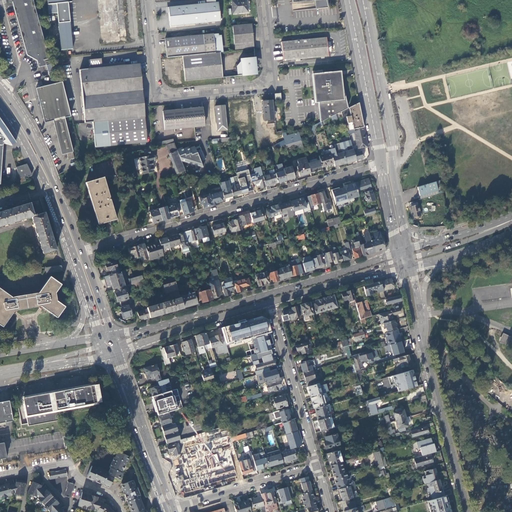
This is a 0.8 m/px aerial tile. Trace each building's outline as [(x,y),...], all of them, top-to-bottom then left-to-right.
[(37,61),(39,68),(47,66),(51,65),(33,0),(12,0),(15,7),(28,55),(37,61)] [(56,3),(61,50),(73,49),(67,0),(47,0),(48,4),(56,3)] [(241,0),(232,1),(233,13),(249,12),(248,6),(250,6),(249,0),(241,0)] [(292,0),(293,2),(317,0),(318,9),(328,8),(326,0),(292,0)] [(169,13),(170,26),(220,21),(218,2),(168,7),(169,13)] [(252,24),(233,26),(235,45),(254,43),(252,24)] [(213,35),(165,39),(167,58),(182,56),(215,53),(213,35)] [(329,56),(328,53),(330,52),(332,51),(331,42),(329,41),(327,41),(327,37),(282,42),(284,61),(329,56)] [(222,77),(220,53),(215,53),(182,56),(185,81),(222,77)] [(93,122),(95,147),(147,141),(139,64),(124,65),(124,63),(101,65),(101,58),(90,60),(91,69),(80,70),(85,123),(93,122)] [(255,58),(241,59),(241,62),(237,66),(238,76),(248,75),(250,75),(252,74),(254,72),(255,70),(256,68),(256,65),(255,58)] [(318,103),(320,121),(321,121),(326,118),(331,116),(340,111),(348,108),(342,82),(341,72),(341,71),(312,74),(312,75),(315,103),(318,103)] [(65,118),(71,117),(62,82),(53,85),(36,89),(45,123),(53,121),(62,155),(66,154),(73,152),(65,118)] [(263,100),(265,120),(275,119),(273,99),(263,100)] [(363,127),(358,102),(348,108),(340,111),(342,118),(346,117),(347,122),(348,122),(349,129),(353,128),(363,127)] [(231,105),(233,118),(234,131),(255,129),(253,103),(231,105)] [(218,131),(228,130),(227,119),(225,105),(216,106),(218,131)] [(179,129),(205,126),(203,107),(163,111),(165,130),(175,129),(175,132),(179,131),(179,129)] [(251,135),(256,134),(255,129),(234,131),(233,118),(227,119),(228,130),(228,137),(239,136),(251,135)] [(0,175),(1,153),(2,144),(3,143),(11,145),(15,142),(7,129),(0,119),(0,175)] [(320,121),(310,127),(311,133),(315,131),(314,129),(322,125),(321,121),(320,121)] [(363,127),(353,128),(356,144),(351,145),(352,149),(356,160),(363,158),(360,150),(358,151),(358,148),(367,146),(367,145),(366,139),(363,127)] [(299,134),(298,132),(285,135),(284,132),(282,132),(284,140),(285,144),(287,143),(289,146),(300,143),(301,142),(298,135),(299,134)] [(350,139),(339,143),(341,150),(342,152),(347,150),(346,146),(351,145),(350,139)] [(166,144),(165,144),(168,154),(170,153),(177,173),(184,170),(181,161),(176,149),(173,142),(166,144)] [(334,147),(329,149),(331,155),(339,153),(339,151),(341,150),(339,143),(333,144),(334,147)] [(195,147),(195,145),(188,148),(188,146),(182,148),(182,147),(176,149),(181,161),(203,168),(201,162),(195,147)] [(199,145),(195,147),(201,162),(205,160),(202,152),(202,151),(200,150),(199,145)] [(321,167),(333,163),(331,155),(329,149),(325,150),(326,152),(323,152),(323,155),(318,156),(319,160),(321,167)] [(356,160),(352,149),(347,150),(342,152),(345,163),(356,160)] [(334,166),(345,163),(342,152),(341,150),(339,151),(339,153),(331,155),(333,163),(334,166)] [(150,155),(144,156),(138,157),(142,174),(154,171),(151,161),(154,160),(153,154),(150,155)] [(306,157),(297,160),(298,165),(296,166),(299,176),(310,173),(306,157)] [(311,172),(322,169),(321,167),(319,160),(317,160),(316,158),(309,160),(310,163),(309,163),(311,172)] [(223,159),(217,161),(219,170),(225,169),(223,159)] [(16,167),(20,178),(31,175),(28,163),(16,167)] [(286,180),(294,177),(290,163),(285,165),(285,167),(282,168),(286,180)] [(277,183),(286,180),(282,168),(281,164),(278,165),(280,172),(275,173),(277,183)] [(240,170),(238,171),(239,171),(236,172),(237,175),(242,193),(253,189),(252,184),(250,177),(248,169),(241,171),(240,170)] [(262,176),(261,170),(258,171),(259,174),(253,176),(250,177),(252,184),(258,182),(259,183),(261,187),(265,186),(262,176)] [(266,190),(270,188),(269,185),(277,183),(275,173),(274,172),(262,176),(265,186),(266,190)] [(232,195),(242,193),(237,175),(227,178),(232,195)] [(85,182),(97,224),(116,219),(104,177),(85,182)] [(223,198),(232,195),(227,178),(228,180),(227,180),(226,178),(221,180),(221,181),(220,181),(221,182),(219,183),(223,198)] [(366,200),(367,202),(375,200),(373,193),(372,193),(371,190),(370,190),(369,187),(371,186),(368,178),(354,182),(357,191),(364,188),(365,191),(364,191),(365,194),(365,195),(364,197),(365,200),(366,200)] [(438,190),(441,189),(440,180),(417,187),(421,199),(438,193),(438,190)] [(346,199),(358,195),(357,191),(354,182),(349,184),(349,186),(343,188),(346,199)] [(343,187),(338,188),(338,187),(330,189),(335,205),(343,203),(343,205),(348,204),(346,199),(343,188),(343,187)] [(212,206),(218,204),(218,202),(222,201),(220,192),(219,188),(214,189),(214,190),(209,191),(210,195),(209,195),(212,206)] [(321,203),(323,210),(331,208),(329,201),(328,201),(327,200),(326,201),(323,191),(318,192),(318,193),(321,203)] [(202,208),(212,206),(209,195),(208,193),(206,194),(205,193),(202,194),(203,195),(198,196),(202,208)] [(313,206),(321,203),(318,193),(310,195),(313,206)] [(183,214),(193,211),(192,206),(196,205),(194,199),(193,196),(178,200),(183,214)] [(289,201),(293,214),(307,210),(303,197),(289,201)] [(288,216),(293,215),(293,214),(289,201),(277,205),(280,215),(287,213),(288,216)] [(56,249),(44,213),(42,213),(39,202),(30,205),(30,203),(17,207),(0,211),(0,226),(23,219),(31,217),(34,223),(39,242),(43,253),(56,249)] [(418,203),(410,203),(411,217),(421,216),(420,207),(418,207),(418,203)] [(169,218),(178,215),(175,204),(166,206),(169,218)] [(274,218),(281,216),(280,215),(277,205),(270,207),(271,209),(266,211),(268,217),(274,216),(274,218)] [(162,220),(169,218),(166,206),(158,209),(162,220)] [(153,223),(162,220),(158,209),(149,211),(153,223)] [(249,213),(252,222),(263,219),(260,210),(249,213)] [(238,218),(240,226),(250,223),(247,213),(238,216),(238,218)] [(328,226),(340,223),(338,217),(332,218),(333,220),(332,220),(329,221),(326,222),(328,226)] [(231,232),(241,229),(240,226),(238,218),(233,220),(228,222),(229,223),(228,224),(231,232)] [(218,233),(219,236),(222,235),(221,232),(225,231),(223,223),(211,226),(214,234),(218,233)] [(197,239),(202,238),(208,236),(205,226),(194,229),(197,239)] [(187,242),(197,239),(194,229),(184,232),(187,242)] [(374,252),(384,249),(379,231),(372,233),(374,239),(371,240),(374,252)] [(180,244),(181,248),(188,246),(187,242),(184,232),(178,234),(181,242),(180,243),(180,244)] [(362,255),(374,252),(371,240),(369,234),(368,232),(363,233),(366,243),(361,244),(359,236),(357,236),(357,238),(358,241),(362,255)] [(170,247),(180,244),(180,243),(177,234),(167,237),(170,247)] [(169,255),(172,254),(170,247),(167,237),(158,239),(159,243),(160,246),(162,245),(163,249),(167,248),(168,250),(167,250),(169,255)] [(354,257),(362,255),(358,241),(353,242),(355,247),(351,248),(354,257)] [(343,261),(350,259),(347,250),(350,249),(348,242),(344,243),(345,250),(341,251),(343,261)] [(158,256),(163,255),(160,246),(159,243),(155,244),(155,243),(145,246),(148,258),(149,259),(153,258),(153,259),(159,257),(158,256)] [(144,259),(148,258),(145,246),(144,244),(137,246),(139,255),(140,256),(142,255),(144,259)] [(134,256),(139,255),(137,246),(127,249),(129,254),(131,253),(131,255),(134,254),(134,256)] [(326,266),(329,265),(328,262),(333,260),(331,254),(330,250),(329,250),(329,251),(326,252),(325,249),(321,250),(322,253),(326,266)] [(334,263),(342,261),(340,256),(338,256),(337,252),(331,254),(333,260),(334,263)] [(314,269),(326,266),(322,253),(315,255),(316,258),(312,259),(312,258),(310,258),(314,269)] [(305,272),(314,269),(310,258),(310,257),(309,254),(301,257),(305,272)] [(292,276),(301,273),(298,260),(296,261),(297,264),(291,266),(290,262),(288,263),(289,265),(289,267),(290,267),(292,276)] [(112,274),(118,272),(116,265),(119,264),(119,261),(118,261),(105,265),(106,270),(111,269),(112,274)] [(142,281),(147,279),(142,265),(139,266),(142,275),(129,279),(129,278),(133,276),(131,268),(121,271),(118,272),(112,274),(104,276),(107,286),(111,285),(112,289),(117,288),(138,282),(142,281)] [(278,280),(292,276),(289,267),(289,265),(275,269),(278,280)] [(257,286),(263,284),(268,282),(265,271),(254,275),(257,286)] [(272,281),(278,280),(275,271),(268,274),(269,280),(272,279),(272,281)] [(0,325),(2,327),(13,312),(14,310),(40,306),(42,307),(57,318),(65,306),(56,300),(55,292),(61,284),(50,276),(46,281),(38,292),(11,297),(0,289),(0,325)] [(236,292),(242,290),(241,287),(250,284),(248,277),(234,281),(235,282),(234,283),(236,292)] [(393,287),(391,278),(382,281),(384,290),(393,287)] [(175,281),(163,285),(164,288),(165,287),(167,293),(177,290),(175,281)] [(224,295),(229,294),(228,290),(233,289),(231,281),(223,283),(224,286),(221,287),(224,295)] [(384,297),(380,281),(363,286),(365,296),(372,294),(371,290),(377,288),(380,300),(385,299),(384,297)] [(139,284),(138,282),(117,288),(117,289),(113,290),(117,302),(119,301),(121,306),(128,304),(129,304),(125,290),(133,288),(134,290),(140,288),(139,284)] [(214,298),(218,297),(218,296),(219,296),(218,294),(221,294),(219,284),(210,287),(213,297),(214,297),(214,298)] [(202,302),(212,299),(209,290),(197,294),(198,298),(201,297),(202,302)] [(354,299),(351,290),(340,293),(342,301),(348,299),(348,300),(354,299)] [(183,307),(197,303),(194,292),(180,296),(180,297),(183,307)] [(336,306),(333,295),(321,298),(325,310),(336,306)] [(386,304),(401,300),(400,297),(400,295),(392,297),(389,298),(386,299),(385,299),(385,300),(383,300),(383,302),(385,301),(386,304)] [(149,317),(183,307),(180,297),(146,307),(147,309),(149,317)] [(325,310),(321,298),(312,301),(315,313),(325,310)] [(371,316),(368,304),(367,300),(364,300),(366,308),(367,308),(368,311),(364,312),(361,302),(355,303),(360,319),(365,317),(371,316)] [(312,313),(309,302),(300,305),(301,308),(299,309),(301,315),(303,314),(303,316),(312,313)] [(132,305),(131,303),(129,304),(128,304),(128,305),(119,307),(122,318),(124,318),(124,319),(130,318),(129,316),(131,315),(131,314),(132,314),(132,311),(130,312),(129,306),(132,305)] [(299,316),(296,306),(291,307),(291,308),(283,311),(281,315),(283,321),(291,318),(291,320),(295,319),(295,317),(299,316)] [(400,313),(398,308),(388,311),(378,313),(381,323),(382,323),(393,320),(391,315),(400,313)] [(139,320),(149,317),(147,309),(140,311),(141,312),(137,313),(139,320)] [(256,354),(271,349),(269,345),(270,344),(268,340),(265,331),(270,330),(267,323),(265,321),(266,319),(261,316),(259,318),(257,317),(254,318),(254,319),(246,322),(246,320),(245,321),(221,328),(225,343),(233,341),(233,342),(243,339),(243,338),(250,336),(249,335),(252,334),(254,337),(252,338),(256,354)] [(397,329),(394,320),(393,320),(382,323),(383,327),(386,328),(387,332),(397,329)] [(400,341),(397,329),(387,332),(384,333),(388,345),(390,344),(400,341)] [(365,336),(363,331),(352,334),(354,342),(362,340),(361,337),(365,336)] [(208,343),(205,333),(200,334),(203,346),(204,349),(211,347),(209,343),(208,343)] [(508,345),(511,337),(504,333),(500,341),(508,345)] [(203,346),(200,334),(195,336),(198,346),(201,345),(201,347),(203,346)] [(211,347),(211,348),(222,344),(219,334),(214,336),(214,337),(208,339),(209,343),(211,347)] [(186,354),(195,352),(191,339),(182,342),(186,354)] [(312,345),(310,341),(307,342),(306,342),(305,342),(295,345),(297,351),(300,350),(301,354),(307,352),(307,354),(312,353),(313,351),(312,348),(310,347),(312,345)] [(400,341),(390,344),(393,355),(405,352),(402,341),(400,341)] [(163,359),(180,354),(177,343),(160,348),(163,359)] [(272,353),(271,349),(256,354),(250,356),(253,365),(258,363),(257,359),(261,357),(263,362),(273,359),(272,354),(271,355),(270,354),(272,353)] [(373,350),(373,349),(353,355),(351,356),(352,358),(355,370),(362,368),(360,361),(367,359),(368,363),(373,361),(370,351),(373,350)] [(397,357),(400,367),(395,368),(396,374),(404,372),(403,367),(411,364),(408,354),(397,357)] [(266,372),(270,370),(269,367),(275,365),(274,359),(255,365),(257,371),(255,371),(256,375),(263,373),(266,372)] [(315,369),(316,369),(315,366),(311,367),(309,360),(300,362),(303,372),(315,369)] [(160,379),(156,364),(143,368),(146,379),(153,377),(154,381),(160,379)] [(210,368),(205,369),(207,373),(202,375),(203,380),(213,377),(210,368)] [(277,368),(276,369),(270,370),(266,372),(263,373),(258,374),(256,374),(259,384),(265,382),(273,380),(280,378),(280,377),(279,374),(277,368)] [(318,378),(315,369),(303,372),(307,384),(316,381),(315,379),(318,378)] [(388,376),(391,388),(397,386),(398,391),(416,386),(412,369),(404,372),(396,374),(388,376)] [(165,383),(169,382),(168,378),(158,381),(159,385),(149,388),(151,396),(171,390),(170,386),(166,387),(165,383)] [(280,378),(275,379),(273,380),(265,382),(267,391),(272,389),(273,391),(279,389),(278,387),(281,386),(280,381),(281,380),(280,378)] [(322,393),(323,392),(322,389),(321,390),(319,383),(307,387),(310,396),(322,393)] [(56,410),(96,403),(92,385),(84,386),(62,390),(62,393),(55,394),(32,396),(22,398),(27,426),(57,421),(56,410)] [(172,397),(178,395),(176,388),(171,390),(151,396),(157,415),(168,412),(182,408),(180,401),(175,402),(174,400),(173,401),(172,397)] [(282,390),(276,392),(277,396),(273,397),(274,403),(273,403),(273,405),(275,404),(276,408),(287,405),(282,390)] [(247,401),(262,396),(260,393),(245,397),(246,401),(247,401)] [(325,405),(322,393),(310,396),(314,407),(314,408),(325,405)] [(376,402),(375,398),(364,401),(369,415),(392,409),(392,406),(376,410),(372,411),(371,409),(372,408),(371,404),(374,403),(376,402)] [(0,422),(8,421),(13,420),(9,400),(4,401),(0,401),(0,459),(7,458),(4,442),(0,443),(0,422)] [(330,409),(329,404),(325,405),(314,408),(318,420),(327,417),(331,416),(329,410),(330,409)] [(287,407),(278,410),(282,422),(291,419),(287,407)] [(395,420),(405,417),(403,409),(400,410),(400,408),(396,410),(396,411),(393,412),(395,420)] [(161,427),(172,424),(168,412),(157,415),(159,420),(158,420),(158,422),(159,422),(161,427)] [(329,422),(327,417),(318,420),(317,420),(320,431),(328,429),(332,428),(330,422),(329,422)] [(407,425),(405,417),(395,420),(399,432),(405,430),(404,427),(407,426),(407,425)] [(296,431),(293,419),(291,419),(282,422),(286,434),(296,431)] [(427,427),(433,425),(432,422),(414,428),(415,429),(413,429),(413,430),(410,431),(411,433),(412,437),(428,432),(427,427)] [(179,440),(174,423),(172,424),(161,427),(166,444),(178,440),(179,440)] [(259,435),(257,429),(245,433),(246,436),(247,439),(259,435)] [(330,435),(328,429),(320,431),(322,437),(325,437),(326,440),(324,441),(325,442),(324,442),(325,448),(339,444),(336,433),(330,435)] [(286,434),(290,449),(294,447),(302,445),(298,430),(296,431),(286,434)] [(238,461),(231,437),(224,438),(213,450),(221,476),(223,477),(224,478),(226,478),(227,478),(229,478),(230,478),(241,474),(241,473),(238,461)] [(430,437),(416,441),(418,448),(419,447),(422,455),(430,453),(434,452),(433,449),(433,448),(434,447),(433,443),(432,443),(430,437)] [(182,454),(171,457),(175,471),(176,473),(178,473),(179,474),(180,474),(185,474),(208,447),(205,438),(186,443),(187,447),(180,448),(182,454)] [(178,440),(166,444),(171,457),(182,454),(180,448),(178,440)] [(290,449),(282,451),(285,462),(289,461),(296,459),(295,455),(296,455),(294,447),(290,449)] [(342,462),(338,450),(327,453),(330,465),(342,462)] [(372,452),(377,467),(383,465),(381,457),(379,450),(372,452)] [(252,471),(256,470),(250,451),(246,452),(248,459),(238,462),(241,473),(241,474),(252,471)] [(112,476),(114,477),(119,479),(122,473),(121,472),(123,467),(126,463),(129,457),(121,453),(118,459),(115,458),(113,461),(112,460),(110,464),(112,464),(110,469),(108,472),(98,468),(94,467),(94,468),(91,467),(87,475),(108,484),(112,476)] [(259,469),(268,467),(265,458),(265,456),(262,457),(262,454),(259,455),(258,453),(255,454),(259,469)] [(282,463),(280,453),(265,458),(268,467),(282,463)] [(432,461),(430,453),(422,455),(413,458),(416,466),(432,461)] [(354,461),(353,458),(342,462),(330,465),(334,480),(343,477),(341,473),(340,471),(343,470),(341,464),(354,461)] [(201,462),(182,483),(187,496),(205,492),(203,486),(216,483),(216,482),(217,481),(217,479),(211,460),(201,462)] [(437,480),(447,477),(445,471),(436,474),(434,468),(424,471),(425,475),(422,476),(424,484),(427,483),(437,480)] [(50,479),(67,476),(66,469),(49,472),(50,479)] [(354,484),(353,481),(351,480),(349,475),(343,477),(334,480),(335,483),(337,484),(338,489),(354,484)] [(20,495),(23,495),(25,481),(16,480),(15,486),(13,486),(12,480),(6,481),(7,484),(0,485),(0,497),(12,495),(11,493),(14,493),(14,494),(17,494),(17,496),(20,496),(20,495)] [(133,480),(124,483),(123,484),(128,495),(134,511),(146,511),(145,509),(144,510),(139,497),(140,496),(136,486),(135,486),(133,480)] [(450,488),(442,490),(442,488),(440,489),(437,480),(427,483),(428,488),(426,488),(427,492),(429,491),(432,499),(437,498),(441,496),(448,494),(451,493),(450,488)] [(301,483),(303,492),(311,490),(309,481),(301,483)] [(63,511),(63,509),(62,509),(60,506),(63,504),(48,488),(46,485),(43,488),(40,486),(41,485),(33,482),(28,492),(30,494),(30,495),(33,496),(34,495),(36,496),(36,495),(38,497),(38,498),(39,500),(38,501),(41,504),(42,503),(45,506),(44,507),(47,510),(48,509),(49,511),(50,511),(51,511),(63,511)] [(70,498),(74,486),(74,484),(68,482),(64,495),(64,496),(70,498)] [(357,496),(354,484),(338,489),(337,489),(340,501),(348,499),(357,496)] [(283,500),(285,505),(291,503),(289,497),(287,487),(277,490),(280,501),(283,500)] [(91,495),(92,492),(83,489),(82,492),(80,491),(79,496),(81,496),(78,505),(92,509),(96,511),(98,511),(101,511),(102,511),(101,511),(113,511),(108,506),(107,506),(101,503),(103,498),(91,495)] [(261,496),(262,501),(265,500),(266,505),(276,502),(272,491),(266,493),(268,498),(266,498),(265,493),(260,494),(261,496)] [(313,496),(311,491),(302,494),(302,493),(301,493),(302,497),(302,498),(305,508),(307,507),(315,505),(312,497),(313,496)] [(452,511),(448,494),(432,499),(427,501),(430,511),(452,511)] [(261,507),(263,506),(262,501),(261,496),(253,499),(253,497),(247,499),(247,500),(249,508),(250,508),(254,506),(255,508),(261,507)] [(376,501),(378,510),(392,506),(392,507),(395,506),(392,497),(376,501)] [(349,502),(348,499),(340,501),(343,511),(355,507),(353,501),(349,502)] [(249,511),(251,511),(250,508),(249,508),(247,500),(238,503),(238,502),(233,503),(235,511),(249,511)]
